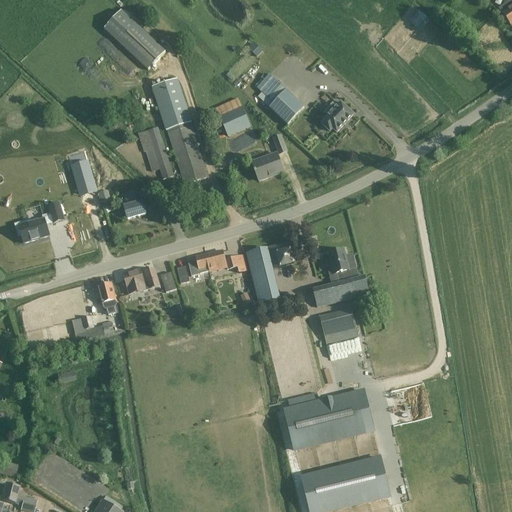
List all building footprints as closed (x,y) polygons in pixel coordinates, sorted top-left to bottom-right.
[(511,0),(509,0),(504,4),(505,5),(498,10),(510,27),(511,25),(511,0)] [(430,21),(420,11),(409,22),(420,32),(430,21)] [(166,53),(121,12),(105,30),(149,71),(166,53)] [(255,46),(250,51),(257,58),(262,53),(255,46)] [(232,82),(235,79),(229,73),(226,77),(232,82)] [(270,109),(288,126),(305,109),(271,77),(265,83),(264,82),(262,84),(258,88),(275,103),(270,109)] [(208,179),(177,81),(153,89),(184,187),(208,179)] [(251,128),(238,99),(215,110),(228,138),(251,128)] [(337,133),(344,126),(347,123),(353,116),(354,116),(354,115),(353,115),(341,103),(337,108),(333,104),(324,113),(328,117),(321,124),(330,133),(333,130),(337,133),(336,133),(337,134),(337,133)] [(173,176),(158,128),(138,134),(144,154),(146,154),(152,173),(160,171),(163,181),(172,178),(172,177),(173,176)] [(288,153),(281,136),(273,140),(279,157),(288,153)] [(284,174),(277,155),(252,164),(259,183),(284,174)] [(87,162),(72,166),(80,195),(95,191),(87,162)] [(52,194),(54,203),(78,197),(71,165),(40,172),(45,196),(52,194)] [(161,204),(144,188),(140,192),(149,200),(144,207),(153,214),(161,204)] [(99,195),(102,204),(110,202),(107,192),(99,195)] [(138,205),(135,194),(126,196),(129,207),(125,208),(128,220),(145,215),(142,204),(138,205)] [(24,246),(49,239),(49,237),(45,226),(53,224),(54,226),(64,224),(60,207),(49,210),(51,217),(41,220),(42,222),(28,226),(27,224),(13,227),(16,239),(21,238),(24,246)] [(288,245),(269,250),(274,269),(293,264),(288,245)] [(246,255),(259,305),(279,300),(266,251),(246,255)] [(223,252),(206,257),(210,273),(227,268),(228,271),(229,270),(229,271),(238,269),(239,274),(245,273),(241,257),(225,261),(223,252)] [(314,292),(318,309),(369,296),(365,278),(359,280),(356,270),(350,272),(344,252),(336,254),(335,253),(333,254),(332,255),(330,256),(331,262),(326,263),(330,278),(343,274),(345,284),(314,292)] [(210,273),(206,257),(196,259),(196,260),(188,262),(191,277),(201,275),(200,275),(210,273)] [(186,268),(177,270),(181,285),(190,283),(186,268)] [(160,288),(155,271),(141,275),(140,271),(124,276),(130,297),(160,288)] [(177,291),(171,274),(161,277),(166,294),(177,291)] [(117,306),(116,302),(116,301),(112,285),(99,288),(104,309),(107,311),(115,309),(117,306)] [(246,294),(241,297),(244,305),(250,303),(246,294)] [(186,315),(183,306),(177,308),(180,317),(186,315)] [(359,339),(352,310),(320,318),(327,347),(359,339)] [(92,317),(76,321),(80,341),(105,335),(103,327),(95,329),(92,317)] [(113,333),(111,323),(102,325),(103,327),(105,335),(113,333)] [(129,331),(136,330),(134,323),(127,324),(129,331)] [(58,376),(60,385),(76,382),(75,372),(58,376)] [(364,433),(355,394),(283,411),(293,451),(364,433)] [(308,511),(337,511),(391,499),(380,457),(300,477),(308,511)] [(18,467),(2,463),(0,471),(0,474),(15,479),(18,467)] [(19,489),(5,485),(1,501),(15,505),(15,504),(23,506),(22,511),(34,511),(37,501),(25,498),(25,499),(17,497),(19,489)] [(120,511),(104,501),(96,511),(120,511)]
